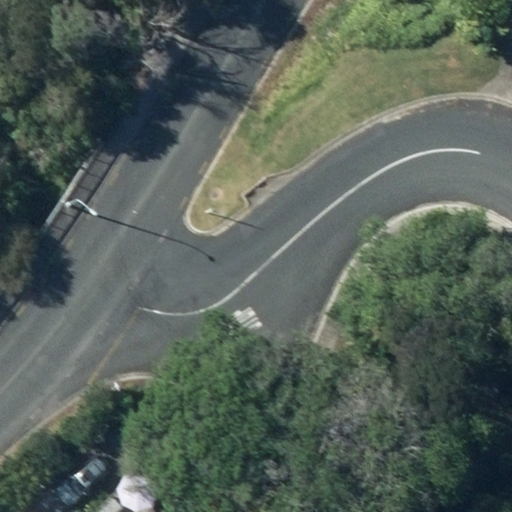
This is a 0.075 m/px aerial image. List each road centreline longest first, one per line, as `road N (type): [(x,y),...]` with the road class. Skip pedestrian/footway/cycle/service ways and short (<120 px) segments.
road 1 (residential): [(95,279),(141,307),(177,315),(204,309),(340,195),(404,158),(462,149),(511,169)]
road 2 (secondary): [(95,279),(260,0)]
road 3 (secondary): [(0,392),(95,279)]
